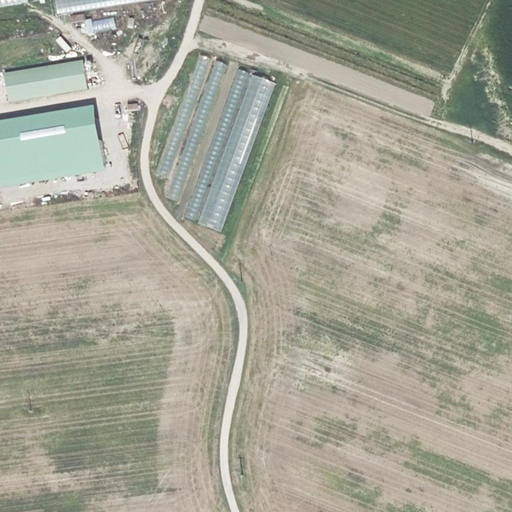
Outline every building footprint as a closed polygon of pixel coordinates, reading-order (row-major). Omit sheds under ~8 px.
[(58,0),(61,15),(161,0),(58,0)] [(118,24),(97,24),(97,36),(119,35),(118,24)] [(217,60),(203,106),(214,109),(228,63),(217,60)] [(6,73),(11,103),(91,90),(86,61),(6,73)] [(252,73),(203,224),(226,231),(275,81),(252,73)] [(80,110),(11,121),(16,145),(85,136),(80,110)]
